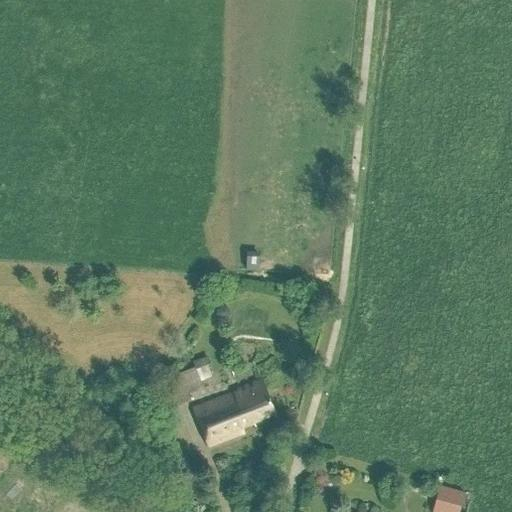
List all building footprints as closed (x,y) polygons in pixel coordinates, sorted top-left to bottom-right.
[(245,269),(258,270),(259,256),(246,255),(245,269)] [(219,318),(225,318),(229,315),(229,310),(225,306),(219,306),(215,309),(215,314),(219,318)] [(179,363),(179,366),(182,368),(184,365),(185,366),(189,360),(183,357),(179,363)] [(239,359),(228,364),(233,375),(244,370),(239,359)] [(179,406),(191,401),(188,394),(204,388),(195,367),(178,375),(180,377),(169,382),(179,406)] [(255,426),(275,417),(260,382),(237,392),(238,394),(194,412),(208,447),(243,433),(242,429),(254,424),(255,426)] [(439,486),(434,504),(459,511),(464,493),(439,486)]
